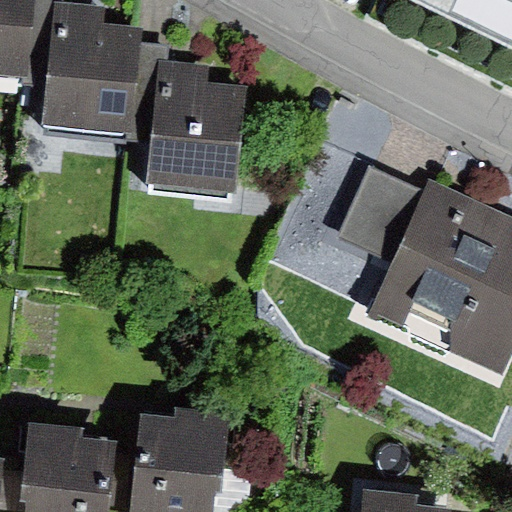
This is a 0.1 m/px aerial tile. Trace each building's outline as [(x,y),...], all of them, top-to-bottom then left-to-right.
[(0,0),(0,65),(42,70),(49,0),(0,0)] [(133,132),(144,36),(146,19),(102,14),(103,1),(90,0),(49,0),(42,70),(36,122),(133,132)] [(144,36),(133,132),(129,174),(234,186),(246,78),(218,75),(220,56),(175,51),(176,39),(144,36)] [(417,188),(367,166),(338,230),(389,253),(365,305),(498,365),(511,334),(511,212),(429,175),(422,190),(417,188)] [(209,511),(220,407),(169,402),(168,415),(140,412),(130,511),(209,511)] [(98,511),(104,431),(71,428),(72,418),(23,414),(16,511),(98,511)] [(420,487),(360,481),(356,511),(444,511),(446,500),(419,497),(420,487)]
